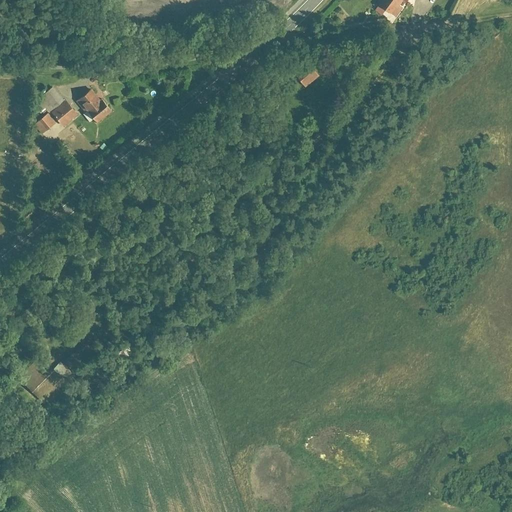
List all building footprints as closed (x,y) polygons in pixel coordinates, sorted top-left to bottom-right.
[(382,0),(380,3),(396,15),(405,3),(409,6),(413,0),(382,0)] [(301,78),(307,84),(317,75),(311,68),(301,78)] [(53,84),(37,98),(62,128),(79,115),(53,84)] [(94,85),(78,100),(98,122),(114,107),(94,85)] [(45,116),(35,123),(43,134),(53,127),(45,116)] [(83,341),(66,359),(77,369),(94,351),(83,341)]
